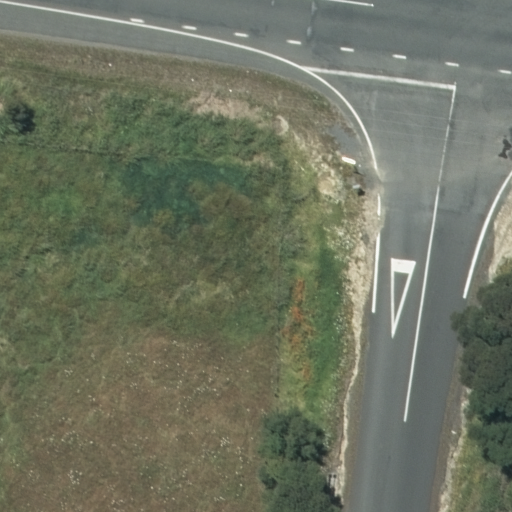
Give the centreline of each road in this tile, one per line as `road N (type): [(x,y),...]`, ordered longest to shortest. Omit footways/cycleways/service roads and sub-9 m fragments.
road 1 (unclassified): [(399,511),(403,417),(463,17)]
road 2 (primary): [(329,0),(463,17)]
